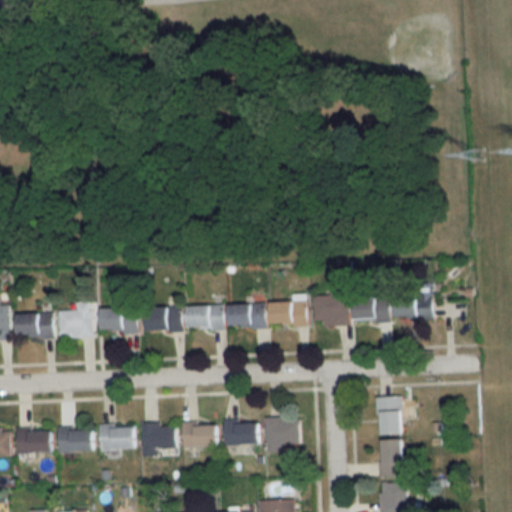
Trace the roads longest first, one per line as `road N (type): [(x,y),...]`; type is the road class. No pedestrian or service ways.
road 1 (residential): [(0,383),(475,368)]
road 2 (residential): [(333,511),(327,372)]
